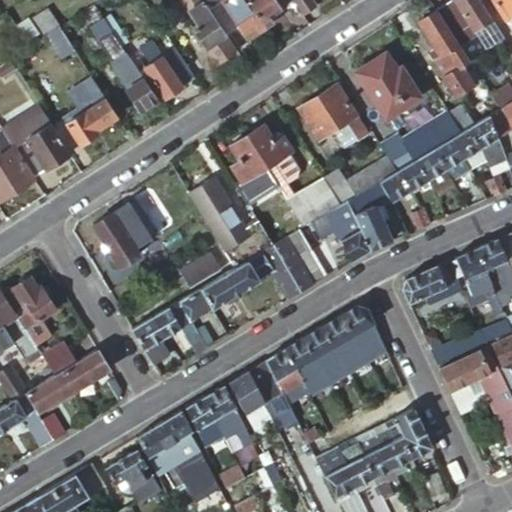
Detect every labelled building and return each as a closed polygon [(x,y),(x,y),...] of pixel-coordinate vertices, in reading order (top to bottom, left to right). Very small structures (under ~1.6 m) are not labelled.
[(201,0),(178,0),(185,9),(194,23),(190,26),(204,47),(225,33),(205,5),(201,0)] [(213,0),(205,5),(225,33),(238,24),(245,35),(257,27),(261,33),(267,28),(247,0),(213,0)] [(247,0),(267,28),(273,24),(269,19),(282,10),(282,9),(277,3),(275,0),(247,0)] [(282,0),(277,3),(282,9),(293,1),(292,0),(282,0)] [(292,0),(293,1),(301,12),(315,3),(312,0),(292,0)] [(451,0),(436,10),(454,38),(471,27),(472,30),(485,22),(488,27),(486,29),(495,42),(503,37),(479,0),(451,0)] [(511,0),(493,0),(497,5),(504,16),(511,11),(511,0)] [(45,34),(57,26),(46,9),(33,17),(45,34)] [(436,10),(435,9),(431,12),(426,11),(422,13),(421,19),(417,21),(435,49),(438,54),(431,59),(455,94),(471,83),(460,66),(468,60),(454,38),(436,10)] [(140,110),(157,99),(156,98),(137,70),(102,17),(89,25),(112,59),(120,54),(129,66),(116,75),(140,110)] [(73,50),(57,26),(45,34),(60,58),(73,50)] [(163,98),(194,77),(191,74),(173,46),(161,54),(151,40),(140,47),(150,62),(137,70),(156,98),(161,95),(163,98)] [(435,49),(428,54),(431,59),(438,54),(435,49)] [(396,70),(385,53),(357,71),(386,117),(419,96),(401,67),(396,70)] [(15,70),(9,59),(0,64),(0,72),(3,78),(15,70)] [(95,129),(116,115),(90,76),(64,93),(74,108),(62,116),(50,124),(68,150),(96,132),(95,129)] [(367,132),(335,83),(298,107),(319,139),(345,122),(356,139),(367,132)] [(511,90),(508,85),(491,96),(499,108),(511,100),(511,90)] [(64,93),(52,101),(62,116),(74,108),(64,93)] [(448,111),(461,131),(465,129),(474,123),(459,98),(445,106),(448,111)] [(511,100),(499,108),(483,117),(494,138),(511,127),(511,100)] [(16,126),(4,133),(32,176),(68,152),(68,150),(50,124),(38,105),(30,111),(41,128),(25,138),(16,126)] [(448,111),(427,123),(439,144),(449,138),(461,131),(448,111)] [(474,123),(465,129),(476,149),(490,175),(507,166),(494,138),(483,117),(474,123)] [(263,123),(245,134),(265,167),(287,154),(292,151),(281,133),(272,138),(263,123)] [(398,131),(380,143),(389,156),(397,169),(412,160),(432,148),(439,144),(427,123),(403,138),(398,131)] [(0,199),(33,178),(32,176),(4,133),(0,126),(0,199)] [(465,129),(461,131),(449,138),(461,158),(476,149),(465,129)] [(265,167),(245,134),(228,144),(237,160),(229,165),(240,182),(265,167)] [(449,138),(439,144),(432,148),(451,179),(468,169),(461,158),(449,138)] [(451,179),(432,148),(412,160),(425,180),(431,191),(441,186),(450,200),(460,194),(451,179)] [(284,197),(284,184),(295,177),(297,170),(287,154),(265,167),(284,197)] [(345,185),(352,197),(364,189),(377,181),(395,170),(397,169),(389,156),(345,185)] [(412,160),(397,169),(395,170),(407,191),(425,180),(412,160)] [(407,191),(395,170),(377,181),(389,201),(407,191)] [(338,205),(345,200),(352,197),(345,185),(337,173),(323,181),(338,205)] [(324,213),(338,205),(323,181),(320,175),(284,197),(302,226),(309,221),(324,213)] [(486,180),(492,190),(497,187),(502,185),(496,175),(491,177),(486,180)] [(228,264),(231,268),(271,244),(256,219),(243,228),(212,177),(185,193),(218,247),(224,243),(234,260),(228,264)] [(364,189),(375,210),(389,201),(377,181),(364,189)] [(345,200),(369,250),(391,240),(375,210),(364,189),(352,197),(345,200)] [(263,202),(281,234),(295,225),(276,194),(263,202)] [(350,261),(369,250),(345,200),(338,205),(324,213),(332,231),(335,230),(350,261)] [(118,267),(138,255),(134,249),(144,242),(129,218),(121,206),(92,224),(118,267)] [(416,225),(422,221),(426,219),(419,207),(417,208),(411,212),(409,213),(416,225)] [(135,214),(129,218),(144,242),(148,248),(154,244),(135,214)] [(322,245),(309,221),(302,226),(298,228),(311,251),(322,245)] [(303,289),(326,276),(311,251),(298,228),(271,244),(231,268),(199,287),(212,308),(273,272),(272,270),(287,261),(303,289)] [(511,229),(502,234),(511,255),(511,229)] [(496,237),(474,247),(496,296),(505,293),(498,276),(510,271),(496,237)] [(134,249),(138,255),(148,248),(144,242),(134,249)] [(218,247),(228,264),(234,260),(224,243),(218,247)] [(215,272),(228,264),(218,247),(205,255),(215,272)] [(474,247),(447,258),(454,273),(459,271),(467,289),(484,282),(489,292),(497,311),(502,309),(496,296),(474,247)] [(215,272),(205,255),(180,270),(190,287),(215,272)] [(401,287),(409,304),(425,297),(446,288),(445,286),(457,281),(454,273),(447,258),(404,277),(401,287)] [(29,275),(1,292),(23,327),(36,319),(54,308),(39,284),(35,286),(29,275)] [(446,288),(425,297),(428,305),(462,290),(457,281),(445,286),(446,288)] [(484,282),(467,289),(462,291),(467,302),(489,292),(484,282)] [(199,287),(176,301),(189,322),(212,308),(199,287)] [(1,292),(0,290),(0,324),(5,322),(26,355),(29,353),(37,348),(35,345),(23,327),(1,292)] [(189,322),(176,301),(130,328),(152,364),(167,355),(158,340),(180,327),(195,354),(204,348),(194,331),(189,322)] [(305,389),(308,394),(327,383),(346,372),(365,362),(385,349),(378,333),(365,307),(356,304),(320,325),(302,336),(284,347),(305,389)] [(504,314),(506,319),(511,316),(510,310),(503,313),(504,314)] [(480,330),(485,340),(511,329),(506,319),(504,314),(500,316),(502,321),(480,330)] [(36,319),(23,327),(35,345),(47,337),(36,319)] [(202,326),(194,331),(204,348),(212,344),(202,326)] [(437,365),(485,340),(480,330),(479,328),(431,351),(437,365)] [(502,364),(497,366),(506,386),(509,391),(511,389),(511,334),(492,343),(502,364)] [(53,373),(61,368),(74,360),(62,340),(40,353),(53,373)] [(497,366),(487,345),(439,369),(450,392),(478,378),(488,400),(509,445),(511,443),(511,398),(509,391),(506,386),(497,366)] [(61,368),(74,389),(101,373),(117,400),(119,399),(121,389),(96,347),(74,360),(61,368)] [(284,347),(265,358),(286,400),(305,389),(284,347)] [(32,358),(40,353),(37,348),(29,353),(32,358)] [(248,369),(264,403),(270,414),(287,404),(286,400),(265,358),(248,369)] [(0,384),(9,398),(23,390),(24,390),(8,365),(0,369),(0,384)] [(36,412),(74,389),(61,368),(53,373),(24,390),(23,390),(36,412)] [(248,369),(228,381),(244,413),(264,403),(248,369)] [(478,378),(450,392),(460,413),(488,400),(478,378)] [(223,384),(203,395),(215,418),(234,407),(223,384)] [(44,425),(36,412),(23,390),(9,398),(0,403),(0,430),(22,418),(39,447),(51,439),(44,425)] [(203,395),(185,406),(201,439),(220,428),(215,418),(203,395)] [(413,407),(391,418),(410,457),(432,446),(413,407)] [(201,452),(180,409),(136,435),(155,474),(201,452)] [(410,457),(391,418),(372,428),(391,467),(410,457)] [(53,420),(44,425),(51,439),(61,433),(53,420)] [(301,432),(307,442),(317,437),(312,426),(301,432)] [(220,428),(201,439),(204,445),(223,434),(220,428)] [(391,467),(372,428),(354,437),(376,482),(384,498),(394,494),(386,477),(394,473),(391,467)] [(376,482),(354,437),(336,445),(354,484),(362,481),(365,487),(376,482)] [(336,445),(314,457),(337,502),(342,499),(358,491),(354,484),(336,445)] [(124,477),(128,485),(142,477),(143,479),(150,475),(135,448),(103,467),(113,483),(124,477)] [(230,469),(238,464),(234,455),(225,459),(230,469)] [(268,476),(271,481),(273,485),(279,482),(275,473),(287,468),(282,458),(264,467),(266,471),(268,476)] [(86,465),(50,487),(62,511),(75,504),(77,509),(81,511),(89,506),(90,503),(87,498),(100,491),(86,465)] [(275,473),(279,482),(291,476),(287,468),(275,473)] [(142,477),(128,485),(135,497),(156,485),(150,475),(143,479),(142,477)] [(362,481),(354,484),(358,491),(365,487),(362,481)] [(50,487),(7,511),(61,511),(63,511),(62,511),(50,487)] [(348,511),(358,511),(366,508),(358,491),(342,499),(348,511)] [(233,504),(237,511),(243,511),(259,505),(253,494),(233,504)] [(366,508),(367,511),(382,511),(378,502),(366,508)] [(262,511),(271,511),(267,503),(259,507),(262,511)]
